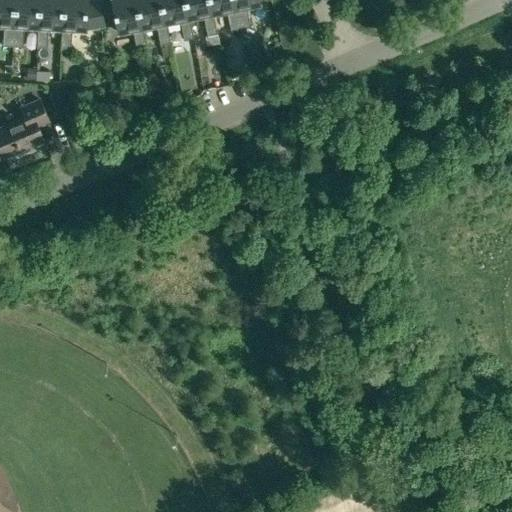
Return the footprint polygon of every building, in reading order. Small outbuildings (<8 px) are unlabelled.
[(0,0),(0,25),(4,25),(3,46),(13,46),(15,0),(0,0)] [(15,0),(13,46),(23,47),(24,26),(38,27),(39,0),(15,0)] [(39,0),(38,27),(37,48),(47,48),(48,28),(62,29),(63,0),(39,0)] [(63,0),(62,29),(61,49),(71,49),(72,29),(87,30),(102,27),(100,0),(88,2),(88,0),(63,0)] [(100,0),(102,27),(117,24),(119,33),(133,30),(137,50),(147,48),(143,28),(137,0),(100,0)] [(161,0),(137,0),(143,28),(156,25),(160,45),(170,43),(166,23),(161,0)] [(161,0),(166,23),(180,20),(184,40),(194,38),(190,18),(186,0),(161,0)] [(217,34),(213,14),(210,0),(186,0),(190,18),(203,16),(207,36),(217,34)] [(231,31),(241,29),(235,0),(210,0),(213,14),(227,11),(231,31)] [(235,0),(241,29),(251,27),(247,7),(261,4),(260,0),(235,0)] [(50,81),(50,71),(36,71),(36,80),(50,81)] [(25,118),(0,128),(0,146),(5,157),(44,141),(38,126),(49,121),(40,99),(21,107),(25,118)]
